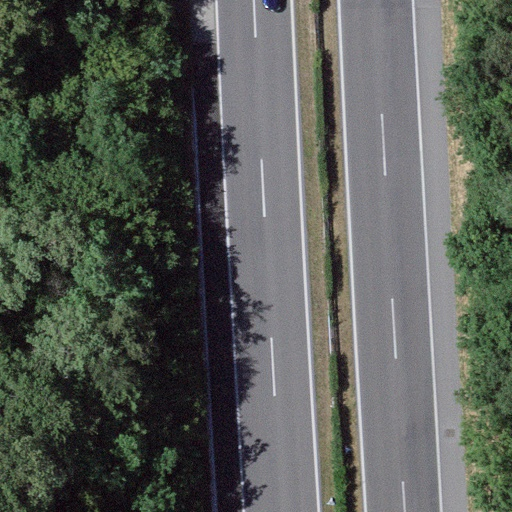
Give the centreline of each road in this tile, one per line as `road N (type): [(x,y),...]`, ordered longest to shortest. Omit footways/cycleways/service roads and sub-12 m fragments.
road 1 (motorway): [(405,511),(377,0)]
road 2 (motorway): [(255,0),(282,511)]
